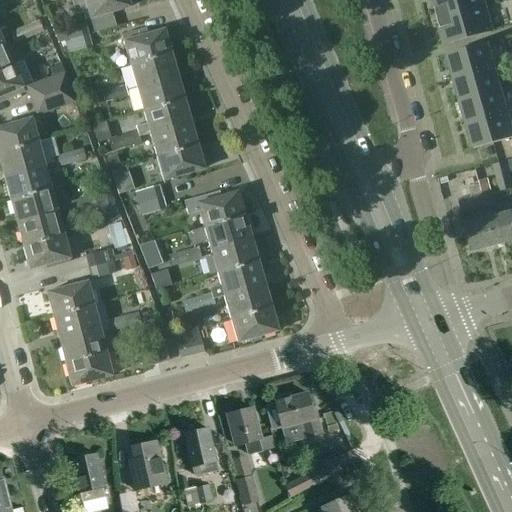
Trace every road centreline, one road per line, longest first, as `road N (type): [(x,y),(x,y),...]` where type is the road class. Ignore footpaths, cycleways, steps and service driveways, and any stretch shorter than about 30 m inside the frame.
road 1 (residential): [(185,0),(337,345)]
road 2 (residential): [(24,426),(337,345)]
road 3 (primary): [(270,0),(355,198)]
road 4 (primary): [(410,325),(494,511)]
road 5 (primary): [(378,175),(301,0)]
road 6 (primary): [(511,486),(436,318)]
road 7 (primary): [(436,318),(378,175)]
road 8 (residential): [(412,141),(372,0)]
road 9 (primary): [(355,198),(410,325)]
